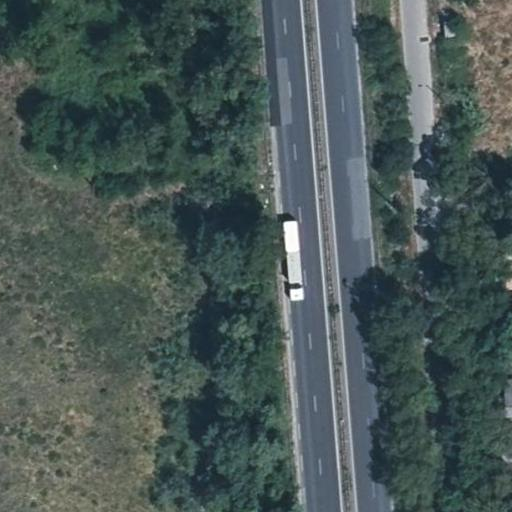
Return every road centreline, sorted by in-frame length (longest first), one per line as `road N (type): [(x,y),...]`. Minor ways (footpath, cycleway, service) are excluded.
road 1 (trunk): [(202,0),(248,511)]
road 2 (trunk): [(300,511),(256,0)]
road 3 (residential): [(412,0),(451,511)]
road 4 (primary): [(376,511),(337,0)]
road 5 (primary): [(286,0),(325,511)]
